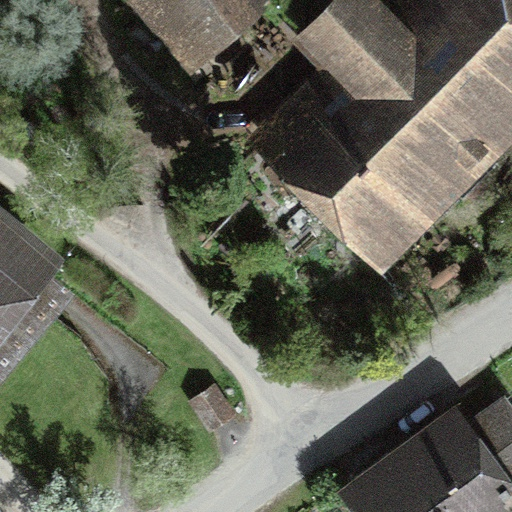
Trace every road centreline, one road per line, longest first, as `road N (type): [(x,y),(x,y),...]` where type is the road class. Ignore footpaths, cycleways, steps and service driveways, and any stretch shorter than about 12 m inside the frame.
road 1 (residential): [(296,447),(216,344),(0,169)]
road 2 (residential): [(511,317),(296,447)]
